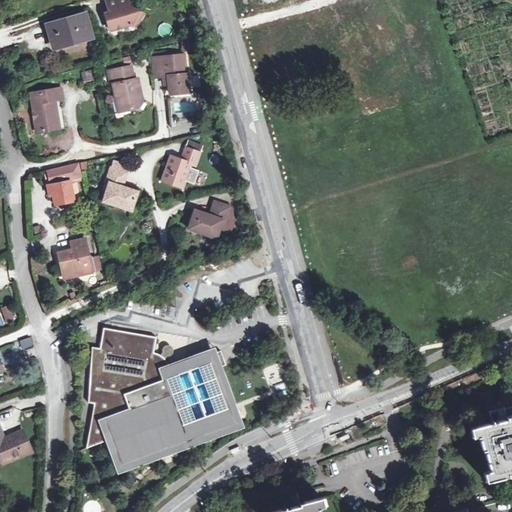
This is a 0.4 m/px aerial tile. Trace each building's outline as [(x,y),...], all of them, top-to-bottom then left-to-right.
[(128,0),(107,0),(110,13),(106,14),(111,31),(132,26),(137,28),(144,15),(131,8),(128,0)] [(189,13),(181,14),(184,28),(192,27),(189,13)] [(55,49),(94,38),(87,14),(48,25),(55,49)] [(186,49),(198,48),(197,41),(185,42),(186,49)] [(155,79),(165,78),(170,77),(171,85),(172,96),(191,94),(189,75),(187,75),(186,56),(153,58),(155,79)] [(137,89),(141,88),(139,78),(135,79),(133,66),(111,70),(112,72),(114,84),(116,98),(120,97),(123,107),(130,106),(131,111),(139,109),(144,101),(142,92),(138,93),(137,89)] [(94,83),(93,76),(84,77),(84,84),(94,83)] [(61,88),(42,92),(42,94),(32,97),(36,114),(38,113),(38,115),(35,116),(38,132),(57,128),(55,119),(59,118),(55,99),(64,98),(61,88)] [(120,97),(116,98),(119,112),(131,111),(130,106),(123,107),(120,97)] [(188,140),(187,145),(201,149),(203,144),(188,140)] [(171,157),(164,181),(184,188),(194,164),(198,166),(202,154),(187,148),(182,160),(171,157)] [(53,183),(57,182),(57,184),(49,186),(51,196),(54,196),(56,206),(75,202),(71,181),(81,179),(78,163),(63,167),(50,170),(53,183)] [(105,190),(107,191),(104,202),(132,212),(139,192),(122,187),(127,173),(112,168),(105,190)] [(212,216),(196,211),(189,230),(218,239),(222,228),(224,229),(231,232),(235,224),(230,214),(232,208),(217,203),(212,216)] [(58,253),(62,272),(71,270),(72,275),(82,273),(83,275),(94,273),(91,258),(89,258),(85,239),(70,242),(72,252),(70,252),(69,250),(58,253)] [(71,270),(62,272),(63,277),(63,279),(83,275),(82,273),(72,275),(71,270)] [(8,304),(1,307),(6,322),(14,319),(8,304)] [(159,338),(106,329),(103,350),(95,348),(87,391),(94,392),(86,436),(107,438),(115,439),(125,464),(237,424),(218,370),(225,367),(229,366),(224,352),(220,353),(212,356),(211,352),(171,367),(170,363),(167,360),(170,358),(165,354),(163,357),(160,355),(157,354),(159,338)] [(245,422),(225,367),(218,370),(237,424),(245,422)] [(508,420),(486,425),(484,415),(474,417),(478,437),(479,436),(483,451),(485,450),(490,471),(489,472),(491,481),(509,476),(509,474),(511,473),(511,415),(507,417),(508,420)] [(241,431),(237,424),(125,464),(128,471),(241,431)] [(0,458),(3,464),(32,452),(23,430),(4,439),(0,430),(0,458)] [(115,439),(107,438),(117,467),(125,464),(115,439)] [(298,505),(277,510),(275,500),(265,503),(267,511),(318,511),(317,508),(319,508),(316,498),(298,503),(298,505)]
